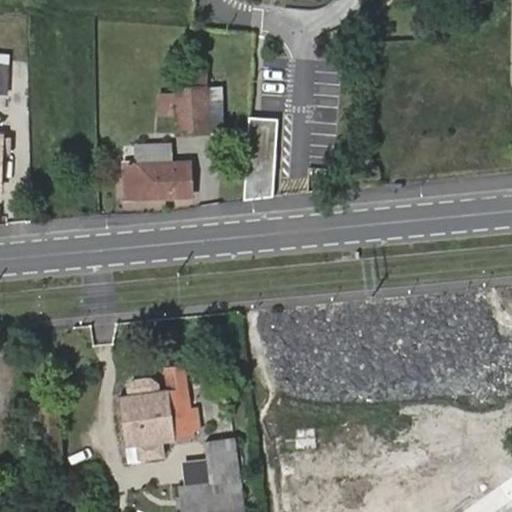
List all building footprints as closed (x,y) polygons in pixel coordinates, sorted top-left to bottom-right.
[(207,67),(175,68),(176,95),(176,112),(177,134),(209,132),(207,67)] [(176,95),(159,96),(160,113),(176,112),(176,95)] [(277,118),(248,116),(245,173),(274,175),(277,118)] [(169,145),(136,147),(137,165),(170,163),(169,145)] [(123,165),(124,189),(125,198),(190,195),(189,163),(137,165),(123,165)] [(274,175),(245,173),(243,199),(272,195),(274,175)] [(120,396),(127,447),(138,445),(140,458),(162,455),(160,442),(193,437),(192,431),(199,430),(196,406),(189,407),(183,367),(165,369),(168,388),(159,390),(158,383),(147,379),(137,380),(129,387),(129,394),(120,396)] [(40,407),(44,474),(62,474),(58,406),(40,407)] [(318,449),(395,449),(395,417),(318,418),(318,449)] [(180,488),(182,511),(243,511),(236,439),(207,442),(211,485),(180,488)] [(138,445),(127,447),(128,459),(140,458),(138,445)]
